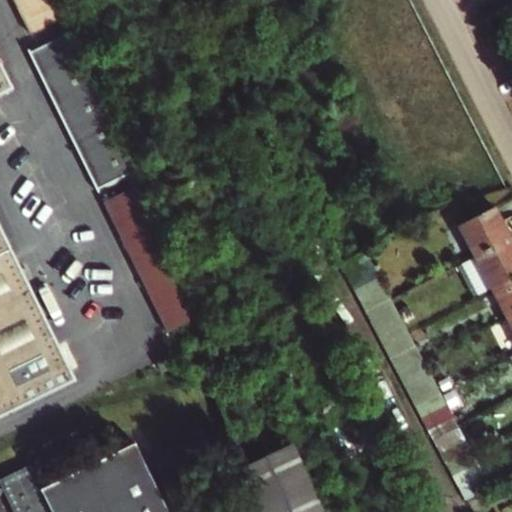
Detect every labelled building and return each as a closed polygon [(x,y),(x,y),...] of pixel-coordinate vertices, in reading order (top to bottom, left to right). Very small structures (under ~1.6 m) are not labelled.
[(57,0),(17,0),(33,32),(65,17),(57,0)] [(276,24),(279,31),(329,11),(324,0),(278,0),(287,20),(276,24)] [(101,179),(133,163),(67,29),(35,44),(101,179)] [(189,43),(199,62),(219,55),(210,33),(189,43)] [(0,417),(76,380),(0,224),(0,94),(13,88),(0,60),(0,417)] [(202,315),(139,185),(107,200),(170,331),(202,315)] [(475,254),(511,236),(495,206),(460,224),(475,254)] [(475,254),(491,285),(511,274),(511,238),(511,236),(475,254)] [(346,275),(372,262),(364,248),(340,263),(346,275)] [(352,287),(378,274),(372,262),(346,275),(352,287)] [(359,299),(384,285),(378,274),(352,287),(359,299)] [(508,317),(511,314),(511,274),(491,285),(508,317)] [(390,297),(384,285),(359,299),(365,310),(390,297)] [(371,322),(396,309),(390,298),(390,297),(365,310),(371,322)] [(377,334),(403,321),(396,309),(371,322),(377,334)] [(383,346),(409,333),(407,329),(403,321),(377,334),(383,346)] [(390,358),(415,344),(409,333),(383,346),(390,358)] [(396,369),(421,356),(415,344),(390,358),(396,369)] [(402,382),(428,368),(424,360),(421,356),(396,369),(402,382)] [(434,380),(428,368),(402,382),(409,394),(434,380)] [(415,405),(440,392),(440,391),(434,380),(409,394),(415,405)] [(415,405),(421,417),(446,404),(440,392),(415,405)] [(446,404),(421,417),(427,429),(453,416),(446,404)] [(427,429),(433,441),(459,427),(456,422),(453,416),(427,429)] [(275,417),(232,434),(246,469),(291,450),(275,417)] [(459,427),(433,441),(440,453),(465,439),(459,427)] [(446,465),(471,450),(465,439),(440,453),(446,465)] [(171,511),(136,443),(41,489),(29,464),(0,477),(0,485),(13,511),(171,511)] [(321,511),(291,450),(246,469),(262,511),(321,511)] [(471,450),(446,465),(453,477),(478,463),(473,454),(471,450)] [(459,488),(484,474),(478,463),(453,477),(459,488)] [(465,500),(490,486),(484,474),(459,488),(465,500)]
